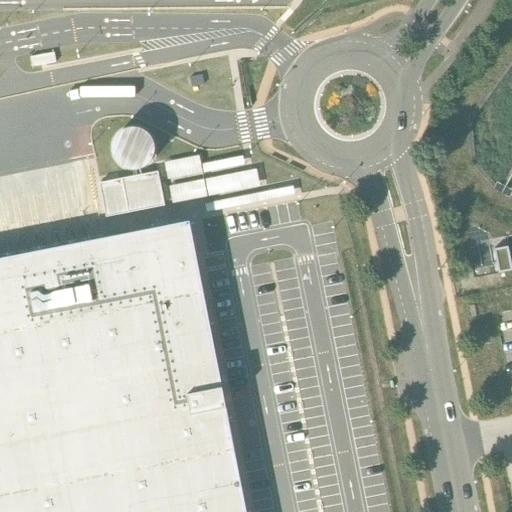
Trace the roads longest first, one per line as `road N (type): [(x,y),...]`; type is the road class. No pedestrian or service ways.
road 1 (tertiary): [(375,60),(349,52),(323,57),(293,96),(305,142),(337,160),(361,159)]
road 2 (tertiary): [(427,344),(422,250),(391,138)]
road 3 (tertiary): [(361,159),(427,344)]
road 4 (tertiary): [(458,511),(427,344)]
